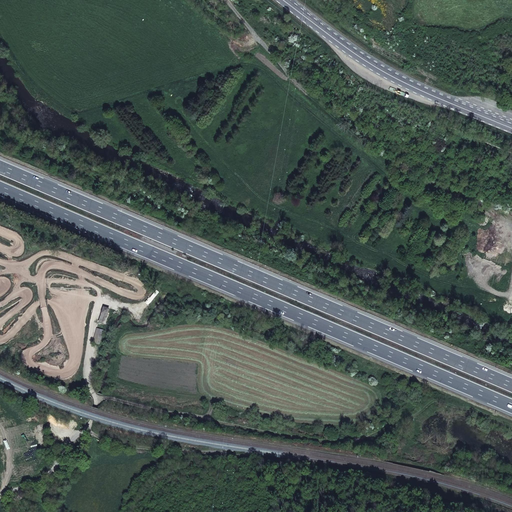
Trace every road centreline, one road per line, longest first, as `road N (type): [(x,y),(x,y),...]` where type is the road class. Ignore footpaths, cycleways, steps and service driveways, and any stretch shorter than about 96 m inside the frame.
road 1 (motorway): [(511,385),(0,166)]
road 2 (motorway): [(0,188),(511,406)]
road 3 (track): [(501,511),(402,482),(92,421)]
road 4 (track): [(95,407),(109,398),(354,439),(445,401)]
road 5 (primary): [(284,0),(377,66),(511,126)]
road 6 (track): [(0,498),(46,478),(92,421)]
